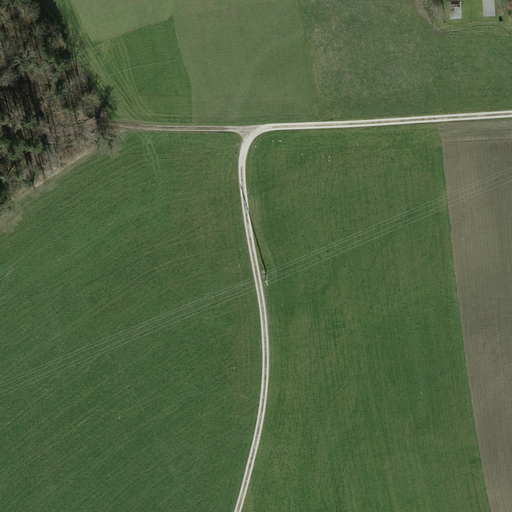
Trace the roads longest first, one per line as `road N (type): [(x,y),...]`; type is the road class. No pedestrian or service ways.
road 1 (track): [(511,114),(256,129),(244,146),(241,176),(267,338),(259,434),(236,511)]
road 2 (track): [(256,129),(95,126),(49,136),(0,95)]
